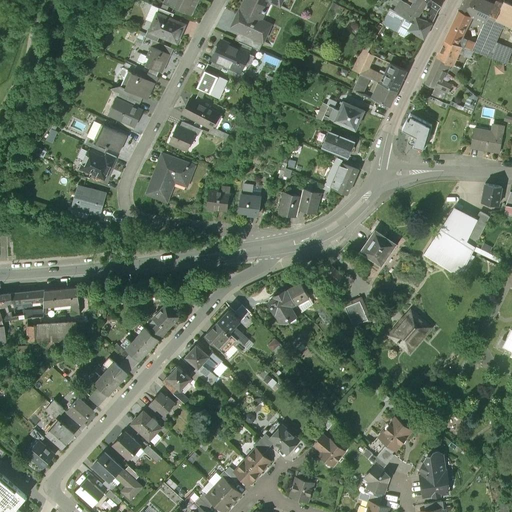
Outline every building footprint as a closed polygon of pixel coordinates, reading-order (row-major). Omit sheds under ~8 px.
[(168,0),(168,1),(165,0),(163,0),(191,13),(192,12),(190,11),(195,0),(168,0)] [(266,10),(245,0),(244,0),(241,8),(240,8),(235,17),(240,19),(236,28),(239,30),(263,41),(271,23),(262,19),(266,10)] [(245,0),(266,10),(270,1),(280,5),(282,0),(245,0)] [(415,0),(416,0),(412,5),(408,3),(408,2),(407,2),(401,0),(400,0),(394,9),(404,15),(409,18),(411,13),(418,17),(428,2),(434,6),(433,8),(434,9),(431,14),(435,16),(439,9),(443,0),(415,0)] [(463,0),(458,10),(484,23),(485,23),(488,16),(494,19),(500,8),(494,4),(484,0),(463,0)] [(511,5),(504,1),(500,8),(494,19),(500,23),(510,28),(511,27),(511,24),(511,5)] [(168,10),(156,5),(154,10),(158,12),(158,11),(166,14),(168,10)] [(404,15),(394,9),(390,16),(391,17),(399,22),(404,15)] [(470,16),(458,10),(455,17),(467,23),(470,16)] [(185,23),(165,15),(166,14),(158,11),(158,12),(155,19),(153,18),(149,28),(149,29),(160,34),(177,41),(185,23)] [(428,21),(418,17),(411,13),(409,18),(408,18),(413,21),(411,26),(409,30),(424,39),(432,23),(428,21)] [(494,19),(488,16),(485,23),(484,23),(475,43),(467,39),(464,46),(487,55),(500,23),(494,19)] [(399,22),(391,17),(388,21),(396,26),(399,22)] [(408,18),(406,17),(403,22),(407,25),(409,24),(411,26),(413,21),(408,18)] [(455,17),(451,25),(445,39),(457,43),(467,23),(455,17)] [(379,21),(353,69),(360,73),(361,73),(366,75),(369,69),(372,71),(372,69),(369,67),(375,55),(369,52),(370,52),(368,51),(385,24),(379,21)] [(160,34),(149,29),(149,28),(148,28),(145,34),(155,38),(157,40),(160,34)] [(263,41),(239,30),(235,39),(239,40),(252,46),(259,49),(263,41)] [(157,40),(155,38),(152,44),(170,53),(173,47),(157,40)] [(457,43),(445,39),(440,49),(449,53),(455,55),(464,58),(469,60),(473,50),(464,46),(457,43)] [(236,46),(222,40),(213,58),(225,63),(241,70),(241,69),(239,69),(242,62),(250,65),(254,54),(250,52),(236,46)] [(252,46),(239,40),(236,46),(250,52),(252,46)] [(511,49),(493,41),(487,55),(511,64),(511,62),(511,49)] [(170,53),(152,44),(147,55),(150,56),(147,63),(162,70),(170,53)] [(449,53),(440,49),(437,56),(446,60),(449,53)] [(401,59),(389,53),(386,60),(392,63),(398,66),(401,59)] [(452,62),(455,55),(449,53),(446,60),(445,62),(451,64),(452,62)] [(446,60),(437,56),(433,66),(441,70),(447,73),(451,65),(451,64),(445,62),(446,60)] [(225,63),(213,58),(211,64),(221,68),(222,69),(225,63)] [(458,70),(455,78),(463,85),(473,62),(469,60),(464,58),(461,65),(458,70)] [(461,65),(452,62),(451,64),(451,65),(458,70),(461,65)] [(211,64),(208,63),(205,68),(218,74),(221,68),(211,64)] [(398,66),(392,63),(389,70),(404,77),(407,71),(398,66)] [(458,70),(451,65),(447,73),(455,78),(458,70)] [(433,66),(425,83),(434,87),(438,79),(441,70),(433,66)] [(148,77),(129,68),(121,84),(132,89),(143,94),(148,97),(156,80),(148,77)] [(218,74),(205,68),(197,86),(219,97),(228,79),(218,74)] [(372,71),(369,69),(366,75),(369,77),(371,78),(376,81),(379,74),(372,71)] [(404,77),(389,70),(385,77),(382,83),(397,91),(404,77)] [(443,82),(447,73),(441,70),(438,79),(443,82)] [(150,72),(148,77),(156,80),(160,82),(162,77),(150,72)] [(369,77),(361,73),(353,90),(361,93),(369,77)] [(385,77),(379,74),(376,81),(381,83),(382,83),(385,77)] [(443,82),(438,79),(434,87),(450,94),(454,86),(443,82)] [(382,83),(381,83),(373,99),(376,100),(390,106),(397,91),(382,83)] [(132,89),(121,84),(115,86),(112,86),(120,90),(130,95),(132,89)] [(446,92),(435,88),(432,94),(443,99),(446,92)] [(132,89),(130,95),(136,98),(141,100),(143,94),(132,89)] [(130,95),(120,90),(117,95),(134,103),(136,98),(130,95)] [(134,103),(117,95),(110,112),(135,124),(143,107),(138,105),(141,100),(136,98),(134,103)] [(373,99),(365,95),(362,102),(374,107),(376,100),(373,99)] [(218,110),(206,104),(206,105),(191,97),(183,111),(211,126),(218,110)] [(364,109),(344,100),(340,109),(336,118),(336,119),(355,128),(364,109)] [(320,111),(325,113),(329,104),(325,102),(320,111)] [(340,109),(329,104),(325,113),(327,114),(326,117),(329,118),(330,116),(336,118),(340,109)] [(424,148),(425,143),(432,124),(410,113),(403,128),(411,132),(409,138),(415,140),(413,145),(424,148)] [(127,133),(102,121),(95,138),(108,144),(120,149),(127,133)] [(201,128),(186,121),(184,126),(196,131),(195,132),(199,134),(201,128)] [(184,126),(177,123),(170,140),(188,148),(195,132),(196,131),(184,126)] [(474,130),(471,146),(499,151),(504,125),(493,123),(492,133),(474,130)] [(230,133),(212,125),(209,131),(227,139),(230,133)] [(353,141),(330,131),(324,145),(332,148),(347,155),(348,153),(353,141)] [(108,144),(95,138),(88,134),(85,140),(104,149),(105,149),(107,146),(108,144)] [(89,148),(80,166),(103,177),(112,159),(101,154),(89,148)] [(347,155),(332,148),(330,154),(342,159),(343,159),(346,161),(349,154),(348,153),(347,155)] [(104,149),(101,154),(112,159),(114,154),(105,149),(104,149)] [(163,152),(147,192),(165,198),(169,186),(172,187),(177,174),(189,179),(195,164),(163,152)] [(343,159),(341,162),(358,170),(360,166),(346,161),(343,159)] [(358,170),(341,162),(334,179),(351,186),(358,170)] [(351,186),(334,179),(331,187),(348,194),(351,186)] [(107,190),(78,182),(72,205),(90,211),(101,214),(101,212),(100,212),(103,201),(102,201),(104,196),(106,196),(107,190)] [(502,186),(485,183),(482,201),(498,204),(502,186)] [(321,193),(303,189),(302,196),(298,209),(316,213),(321,193)] [(229,193),(210,190),(209,198),(208,207),(227,210),(229,193)] [(302,196),(284,192),(279,212),(297,216),(298,209),(302,196)] [(261,196),(249,194),(248,198),(241,197),(239,212),(259,214),(261,196)] [(454,206),(442,225),(466,240),(477,218),(454,206)] [(101,214),(90,211),(88,216),(99,219),(101,214)] [(477,218),(466,240),(475,246),(489,216),(480,211),(477,218)] [(442,225),(424,253),(459,276),(475,246),(466,240),(442,225)] [(383,236),(375,230),(361,252),(381,265),(395,244),(394,243),(397,239),(386,232),(383,236)] [(343,278),(329,265),(322,272),(328,279),(323,285),(332,293),(338,285),(343,278)] [(300,283),(288,289),(288,290),(296,304),(308,298),(300,283)] [(312,284),(307,291),(319,300),(323,293),(312,284)] [(77,287),(45,290),(44,302),(44,306),(54,306),(71,304),(78,303),(77,287)] [(45,290),(11,293),(13,302),(13,303),(31,301),(32,303),(44,302),(45,290)] [(284,293),(275,297),(274,297),(275,299),(269,302),(271,306),(270,307),(276,317),(276,316),(280,324),(289,319),(288,318),(295,315),(291,308),(296,305),(296,304),(288,290),(285,292),(284,292),(283,292),(284,293)] [(11,293),(0,295),(0,307),(2,307),(7,306),(8,306),(8,303),(13,302),(11,293)] [(308,298),(296,304),(296,305),(300,312),(312,305),(308,298)] [(360,300),(344,307),(353,328),(369,322),(360,300)] [(78,303),(71,304),(71,308),(72,316),(79,315),(78,303)] [(165,305),(149,323),(154,327),(163,335),(179,317),(165,305)] [(242,305),(234,314),(241,321),(243,322),(251,314),(242,305)] [(7,306),(2,307),(4,311),(0,311),(1,316),(8,314),(9,314),(7,306)] [(228,309),(217,322),(230,333),(234,328),(241,321),(234,314),(228,309)] [(411,311),(390,336),(398,343),(402,339),(410,346),(411,345),(412,346),(420,337),(422,338),(430,328),(411,311)] [(27,318),(27,320),(28,344),(30,343),(42,343),(41,326),(40,318),(40,317),(31,318),(27,318)] [(230,333),(217,322),(204,336),(224,354),(233,344),(237,340),(236,339),(230,333)] [(150,331),(140,323),(135,329),(140,333),(136,338),(149,350),(153,345),(158,339),(150,331)] [(73,324),(41,326),(42,343),(88,341),(87,327),(74,328),(73,324)] [(163,335),(154,327),(150,331),(158,339),(159,339),(163,335)] [(511,327),(505,341),(503,344),(505,345),(505,346),(511,348),(511,327)] [(234,328),(230,333),(236,339),(241,334),(234,328)] [(149,350),(136,338),(131,342),(127,338),(121,344),(139,360),(145,354),(149,350)] [(246,348),(237,340),(233,344),(241,352),(246,348)] [(30,352),(30,343),(28,344),(23,344),(24,348),(17,348),(18,357),(22,357),(22,353),(30,352)] [(209,356),(196,345),(186,357),(197,367),(198,368),(201,364),(207,358),(209,356)] [(134,366),(139,360),(131,352),(125,358),(134,366)] [(211,353),(209,356),(207,358),(218,368),(222,363),(211,353)] [(118,366),(109,358),(103,364),(108,368),(104,373),(118,385),(122,380),(121,380),(127,374),(118,366)] [(118,366),(127,374),(134,366),(125,358),(118,366)] [(210,372),(201,364),(198,368),(206,376),(210,372)] [(177,366),(177,367),(176,366),(171,371),(172,372),(166,378),(180,390),(188,382),(189,384),(193,380),(188,376),(177,366)] [(198,368),(197,367),(194,371),(204,380),(205,381),(210,386),(217,378),(210,372),(206,376),(198,368)] [(193,370),(188,376),(193,380),(199,385),(204,380),(194,371),(193,370)] [(118,385),(104,373),(100,377),(95,373),(90,379),(108,395),(113,389),(114,389),(118,385)] [(180,400),(184,404),(189,398),(180,390),(166,378),(166,377),(161,382),(180,400)] [(97,407),(108,395),(98,386),(87,398),(97,407)] [(165,397),(160,392),(150,402),(153,405),(164,415),(174,403),(166,396),(165,397)] [(93,412),(78,398),(69,408),(76,415),(74,416),(82,423),(93,412)] [(184,404),(180,400),(177,404),(184,410),(187,406),(184,404)] [(54,401),(50,405),(59,413),(63,409),(54,401)] [(59,413),(50,405),(46,410),(54,418),(59,413)] [(164,415),(153,405),(149,409),(163,422),(167,418),(164,415)] [(151,418),(143,410),(131,424),(146,437),(151,431),(154,434),(161,427),(156,423),(157,422),(152,417),(151,418)] [(411,430),(395,417),(380,436),(386,442),(386,444),(384,446),(392,453),(411,430)] [(73,434),(56,419),(51,425),(53,427),(47,433),(62,446),(73,434)] [(282,424),(269,437),(274,441),(286,452),(293,446),(294,446),(297,443),(297,441),(298,439),(282,424)] [(233,430),(229,426),(223,432),(228,436),(233,430)] [(44,437),(34,428),(30,433),(38,440),(40,442),(44,437)] [(141,446),(125,432),(113,445),(128,459),(141,446)] [(269,437),(264,433),(260,437),(262,439),(270,446),(274,441),(269,437)] [(344,451),(330,439),(329,440),(322,435),(314,445),(320,451),(318,453),(333,465),(344,451)] [(262,439),(260,437),(253,445),(255,447),(262,454),(270,446),(262,439)] [(40,442),(38,440),(33,446),(35,448),(30,454),(35,458),(35,459),(44,466),(54,455),(40,442)] [(152,442),(148,446),(153,451),(157,446),(152,442)] [(161,458),(148,446),(143,451),(156,463),(161,458)] [(392,453),(384,446),(376,456),(386,464),(394,454),(392,453)] [(262,454),(255,447),(244,459),(259,472),(270,461),(262,454)] [(437,450),(433,451),(431,455),(427,455),(421,468),(422,474),(445,470),(442,453),(437,450)] [(121,468),(105,453),(93,466),(107,479),(109,481),(114,475),(121,468)] [(376,456),(372,453),(368,459),(375,465),(376,464),(382,470),(386,465),(386,464),(376,456)] [(44,466),(35,459),(32,461),(30,460),(28,462),(39,472),(44,466)] [(234,470),(240,476),(248,484),(259,472),(244,459),(234,470)] [(382,470),(376,464),(375,465),(365,477),(370,481),(368,487),(384,492),(389,475),(382,470)] [(234,470),(229,465),(225,470),(235,480),(236,481),(240,476),(234,470)] [(139,476),(128,466),(124,471),(135,481),(139,476)] [(124,471),(121,468),(114,475),(127,487),(123,492),(130,499),(142,487),(135,481),(124,471)] [(225,470),(224,470),(219,475),(223,478),(224,477),(231,484),(235,480),(225,470)] [(422,474),(421,474),(424,496),(432,495),(433,496),(440,495),(440,493),(448,492),(446,481),(448,478),(447,470),(445,470),(422,474)] [(27,496),(0,472),(0,511),(23,511),(18,507),(27,496)] [(310,475),(299,472),(297,477),(308,481),(310,475)] [(231,484),(224,477),(223,478),(215,486),(232,502),(241,493),(231,484)] [(297,477),(296,477),(290,495),(307,500),(313,483),(308,481),(297,477)] [(103,494),(87,479),(76,491),(92,506),(103,494)] [(116,487),(109,481),(107,479),(103,484),(111,492),(116,487)] [(207,495),(207,496),(214,503),(224,511),(232,502),(215,486),(207,495)] [(103,494),(117,506),(121,502),(111,492),(108,489),(103,494)] [(214,503),(207,496),(207,495),(204,492),(199,497),(210,507),(212,505),(214,503)] [(381,498),(370,494),(368,501),(369,501),(379,504),(381,498)] [(210,507),(199,497),(199,498),(195,503),(200,507),(206,511),(210,511),(212,509),(210,507)] [(379,504),(369,501),(367,507),(365,511),(386,511),(388,507),(379,504)] [(442,501),(425,504),(426,511),(439,509),(443,509),(442,501)]
